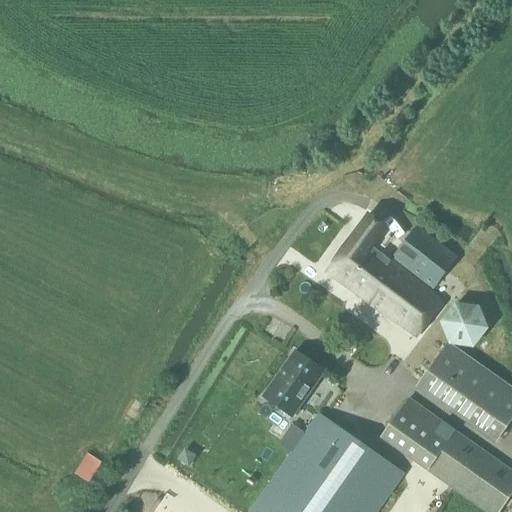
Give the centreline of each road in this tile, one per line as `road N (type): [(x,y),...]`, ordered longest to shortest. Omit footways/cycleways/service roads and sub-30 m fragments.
road 1 (unclassified): [(105,511),(272,259),(317,206),(337,196),(357,199)]
road 2 (track): [(228,218),(217,207),(0,125)]
road 3 (unknown): [(354,368),(402,383),(511,457)]
road 4 (track): [(272,259),(228,218),(188,265)]
